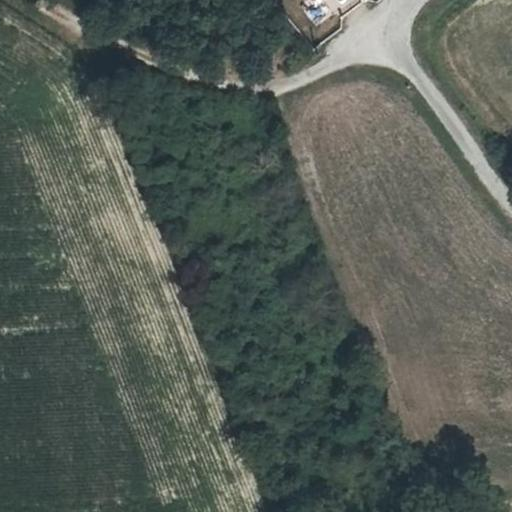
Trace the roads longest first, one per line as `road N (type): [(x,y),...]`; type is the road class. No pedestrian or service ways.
road 1 (track): [(30,0),(160,66),(223,84),(273,86),(387,37)]
road 2 (unclassified): [(426,0),(387,37),(511,201)]
